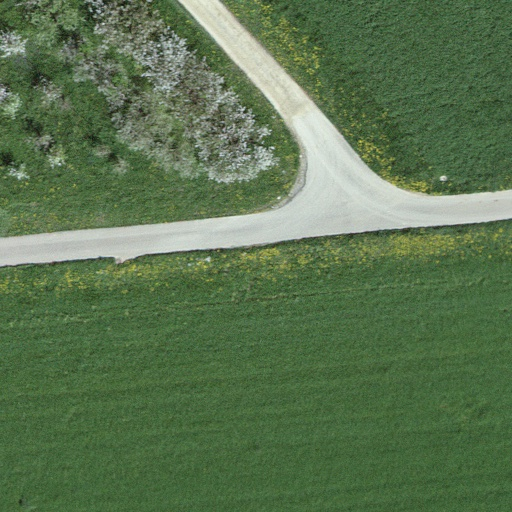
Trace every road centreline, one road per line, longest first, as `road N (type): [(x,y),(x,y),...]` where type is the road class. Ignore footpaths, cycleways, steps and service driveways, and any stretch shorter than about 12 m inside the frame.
road 1 (residential): [(0,255),(511,204)]
road 2 (track): [(197,0),(313,130),(366,218)]
